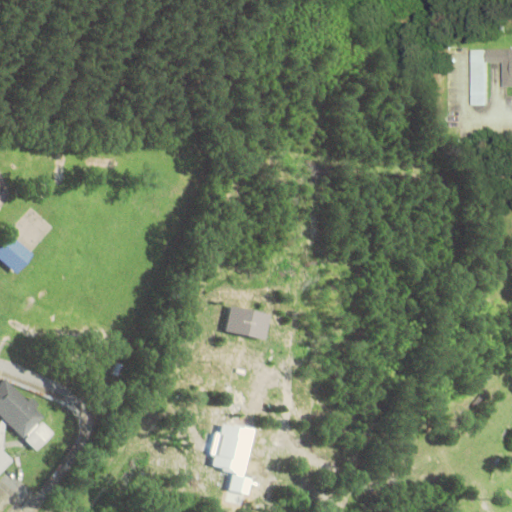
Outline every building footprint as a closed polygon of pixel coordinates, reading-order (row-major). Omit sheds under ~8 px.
[(511,47),(493,47),(493,49),(493,56),(493,62),(509,62),(508,86),(511,86),(511,47)] [(493,49),(475,49),(474,105),(490,105),(490,56),(493,56),(493,49)] [(2,377),(0,379),(0,415),(21,436),(41,416),(33,407),(37,402),(30,395),(25,400),(2,377)] [(41,421),(24,438),(35,450),(52,433),(41,421)] [(0,448),(0,470),(11,459),(0,448)]
